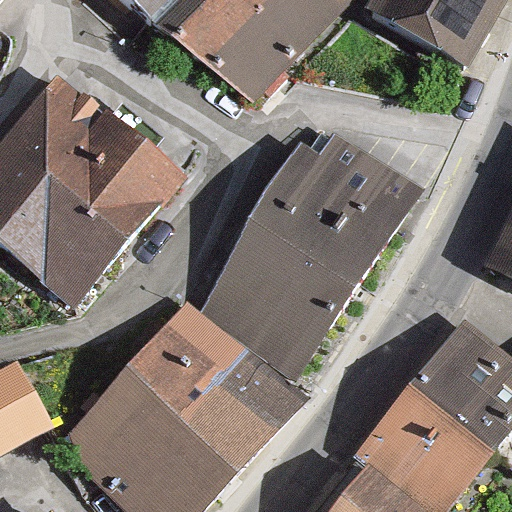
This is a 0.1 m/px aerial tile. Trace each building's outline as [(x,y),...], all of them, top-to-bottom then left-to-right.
[(0,0),(0,37),(30,0),(0,0)] [(224,0),(129,0),(181,47),(224,0)] [(353,0),(224,0),(181,47),(252,105),(353,0)] [(371,0),(368,6),(464,65),(499,0),(371,0)] [(190,199),(70,95),(0,176),(0,248),(84,321),(190,199)] [(335,133),(319,155),(302,143),(250,216),(201,311),(295,383),(424,191),(335,133)] [(511,231),(495,263),(511,272),(511,231)] [(189,511),(284,405),(187,319),(72,447),(145,511),(189,511)] [(448,511),(511,424),(511,361),(453,319),(353,456),(429,511),(448,511)] [(393,511),(367,491),(350,511),(393,511)]
